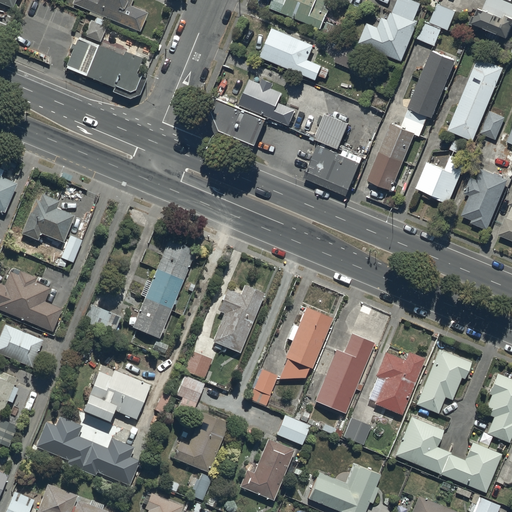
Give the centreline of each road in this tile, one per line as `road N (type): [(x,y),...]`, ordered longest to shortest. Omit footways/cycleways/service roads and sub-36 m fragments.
road 1 (trunk): [(511,332),(139,178)]
road 2 (trunk): [(154,142),(511,289)]
road 3 (trunk): [(0,77),(154,142)]
road 4 (residential): [(154,142),(212,0)]
road 5 (trunk): [(139,178),(0,119)]
